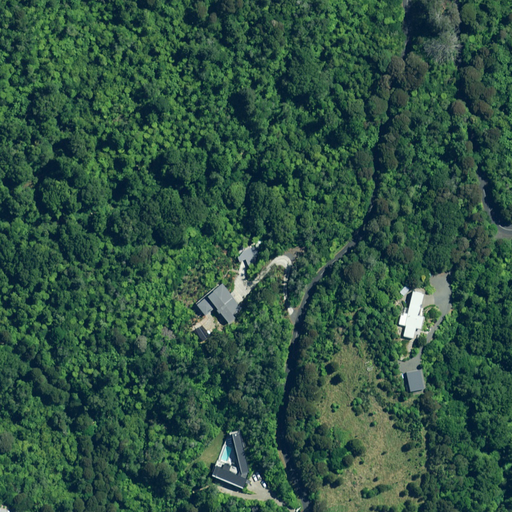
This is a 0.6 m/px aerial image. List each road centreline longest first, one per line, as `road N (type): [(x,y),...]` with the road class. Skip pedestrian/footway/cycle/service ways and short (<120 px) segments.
road 1 (unclassified): [(409,0),(406,63),(381,137),(372,209),(351,250),(307,301),(294,351),(283,436),(308,511)]
road 2 (unclassified): [(511,230),(500,226),(482,170),(463,0)]
